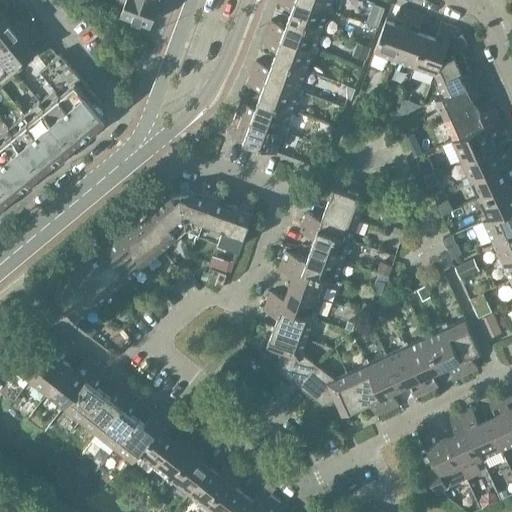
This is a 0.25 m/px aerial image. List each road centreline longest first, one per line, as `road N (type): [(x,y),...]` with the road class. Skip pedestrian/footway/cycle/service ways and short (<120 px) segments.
road 1 (residential): [(148,343),(193,299),(243,304),(280,193),(157,144)]
road 2 (residential): [(303,487),(370,453),(386,434),(511,371)]
road 3 (residential): [(148,343),(202,392),(245,455),(303,487)]
road 4 (tertiary): [(157,144),(213,91),(250,0)]
road 5 (residential): [(142,131),(39,0)]
road 6 (tertiary): [(0,265),(127,158)]
road 7 (tertiary): [(195,0),(142,131)]
